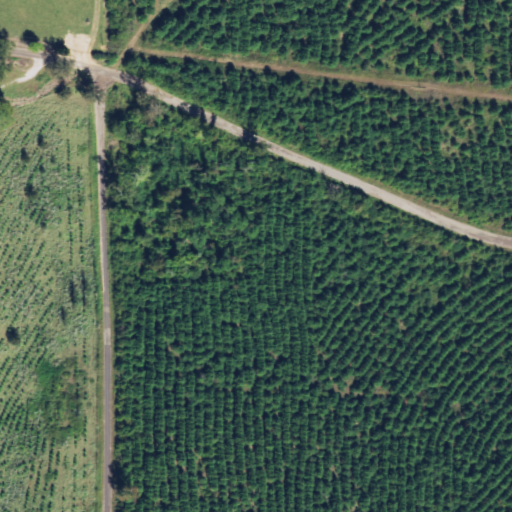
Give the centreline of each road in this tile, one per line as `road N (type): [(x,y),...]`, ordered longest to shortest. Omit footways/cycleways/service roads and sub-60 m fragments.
road 1 (residential): [(0,45),(100,63),(351,182),(511,241)]
road 2 (residential): [(104,511),(100,63)]
